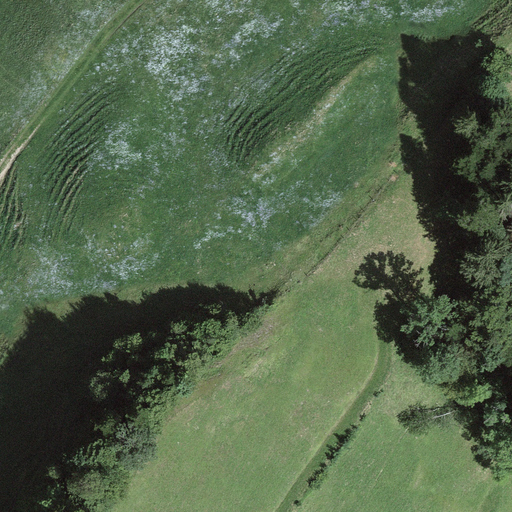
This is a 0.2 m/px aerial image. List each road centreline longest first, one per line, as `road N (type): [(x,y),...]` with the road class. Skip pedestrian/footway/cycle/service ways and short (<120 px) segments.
road 1 (track): [(280,511),(391,370),(395,262)]
road 2 (track): [(0,169),(135,0)]
